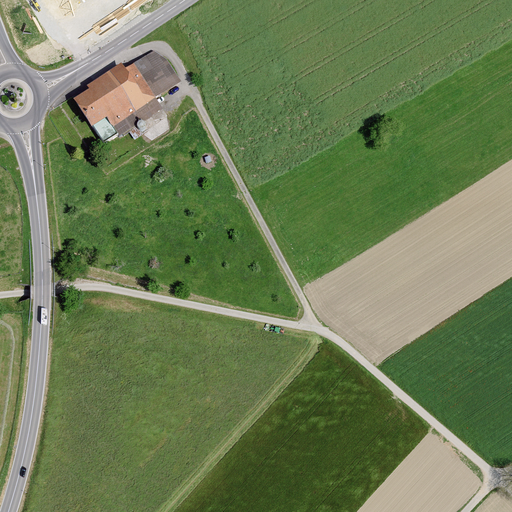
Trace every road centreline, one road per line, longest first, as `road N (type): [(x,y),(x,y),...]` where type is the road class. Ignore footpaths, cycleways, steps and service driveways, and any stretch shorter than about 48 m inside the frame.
road 1 (track): [(0,295),(112,289),(323,328),(511,487)]
road 2 (secondary): [(9,511),(34,405),(43,301),(22,122)]
road 3 (track): [(323,328),(167,49),(158,45),(125,60),(115,46)]
road 4 (secondary): [(37,89),(185,0)]
